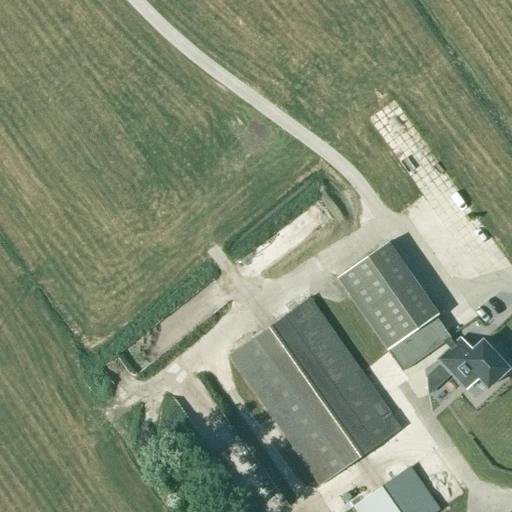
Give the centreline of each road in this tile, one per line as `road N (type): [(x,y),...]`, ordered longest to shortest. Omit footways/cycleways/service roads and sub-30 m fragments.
road 1 (track): [(181,511),(118,422),(136,392),(381,219),(400,220),(451,288),(511,290)]
road 2 (track): [(142,0),(191,52),(302,134),(381,219)]
